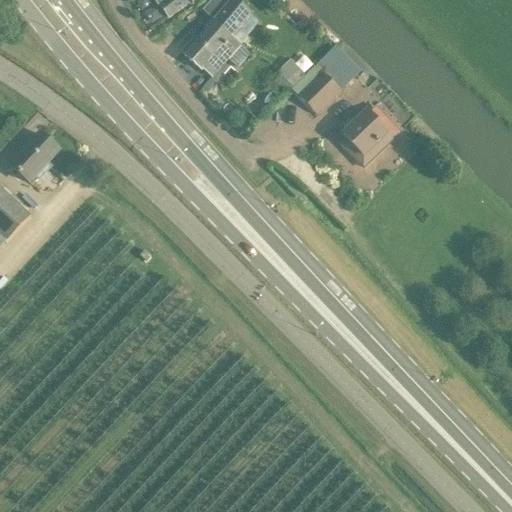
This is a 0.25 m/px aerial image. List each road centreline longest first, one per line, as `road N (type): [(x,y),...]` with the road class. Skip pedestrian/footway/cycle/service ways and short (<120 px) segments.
road 1 (unclassified): [(469,511),(155,192),(88,131),(0,69)]
road 2 (track): [(405,511),(85,183)]
road 3 (primary): [(26,0),(247,252),(336,320)]
road 4 (primary): [(336,320),(61,0)]
road 5 (primary): [(511,504),(336,320)]
